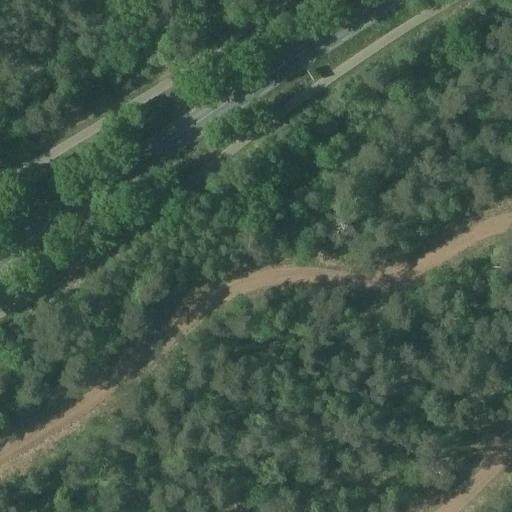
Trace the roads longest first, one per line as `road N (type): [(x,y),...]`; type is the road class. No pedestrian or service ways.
road 1 (track): [(511,220),(380,282),(285,276),(219,294),(74,411),(0,455)]
road 2 (secondary): [(0,256),(384,0)]
road 3 (track): [(100,0),(195,126)]
